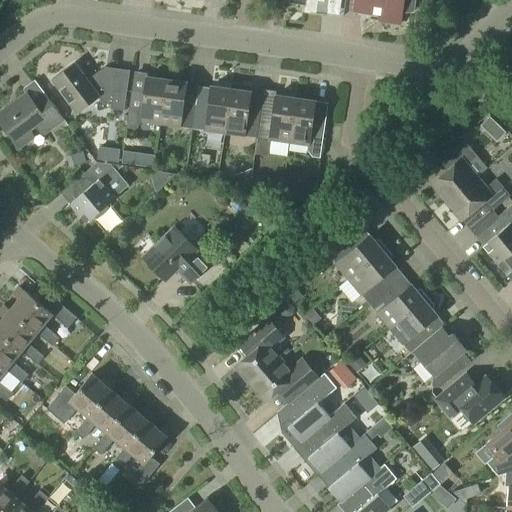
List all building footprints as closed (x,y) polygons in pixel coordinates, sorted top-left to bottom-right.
[(287,0),(287,3),(304,6),(304,11),(325,15),(326,0),(287,0)] [(414,12),(415,0),(355,0),(354,13),(370,15),(372,6),(382,8),(380,23),(399,26),(401,14),(414,12)] [(90,78),(83,77),(73,63),(50,80),(75,114),(98,97),(103,104),(110,105),(110,109),(123,111),(129,71),(104,67),(90,78)] [(158,125),(165,80),(145,77),(143,92),(131,91),(125,129),(135,131),(142,122),(158,125)] [(194,105),(181,103),(184,83),(165,80),(158,125),(191,129),(194,105)] [(223,134),(229,89),(209,87),(206,107),(194,105),(191,129),(223,134)] [(255,139),(257,129),(257,125),(245,123),(249,92),(229,89),(223,134),(243,137),(255,139)] [(62,119),(43,93),(31,102),(25,94),(0,112),(0,124),(12,141),(19,151),(34,140),(31,127),(36,123),(43,133),(62,119)] [(257,139),(255,154),(267,156),(267,153),(269,141),(287,143),(294,99),(274,96),(269,130),(257,129),(255,139),(257,139)] [(294,99),(287,143),(307,146),(306,151),(311,158),(320,159),(325,123),(311,121),(314,101),(294,99)] [(496,141),(505,131),(489,116),(480,125),(496,141)] [(475,177),(467,166),(477,157),(463,141),(437,163),(445,172),(430,184),(445,202),(475,177)] [(82,151),(65,156),(69,168),(86,163),(82,151)] [(84,223),(93,215),(96,219),(108,209),(105,205),(114,198),(128,186),(117,173),(116,171),(111,165),(96,163),(89,170),(88,169),(77,178),(86,189),(68,205),(84,223)] [(475,177),(445,202),(460,220),(475,208),(484,218),(510,196),(496,179),(485,188),(475,177)] [(499,232),(482,246),(496,264),(511,250),(511,204),(491,222),(499,232)] [(201,272),(208,265),(194,251),(196,250),(173,227),(141,258),(164,281),(175,270),(189,284),(201,272)] [(346,279),(385,248),(379,240),(373,241),(368,236),(354,248),(345,238),(327,256),(334,264),(334,265),(346,279)] [(368,304),(386,289),(388,288),(379,278),(394,266),(390,261),(392,256),(385,248),(346,279),(359,295),(360,295),(368,304)] [(511,250),(496,264),(511,281),(511,280),(511,250)] [(388,330),(427,297),(420,290),(414,290),(410,285),(394,298),(386,289),(368,304),(376,313),(375,314),(388,330)] [(44,308),(24,291),(18,287),(11,295),(17,300),(9,309),(3,305),(2,305),(35,333),(52,347),(58,338),(42,324),(50,314),(67,329),(76,318),(53,299),(44,308)] [(297,288),(288,295),(295,304),(303,297),(297,288)] [(427,338),(419,329),(435,316),(431,311),(434,305),(427,297),(388,330),(401,345),(402,347),(403,346),(409,353),(427,338)] [(26,343),(35,333),(2,305),(0,308),(0,316),(2,318),(0,319),(0,334),(19,351),(36,365),(43,357),(26,343)] [(312,309),(304,316),(313,326),(321,319),(312,309)] [(279,359),(275,355),(270,348),(282,338),(267,319),(237,345),(247,356),(233,367),(248,385),(279,359)] [(427,338),(409,353),(410,354),(412,353),(431,376),(431,386),(439,387),(469,362),(461,352),(464,350),(451,334),(448,337),(440,327),(427,338)] [(11,362),(19,351),(0,334),(0,366),(4,370),(21,384),(26,377),(28,376),(11,362)] [(355,373),(366,365),(359,355),(348,364),(355,373)] [(284,406),(287,404),(316,379),(300,360),(288,370),(279,359),(248,385),(264,403),(274,394),(284,406)] [(0,383),(0,374),(4,370),(0,366),(0,397),(6,402),(12,394),(0,383)] [(76,410),(85,419),(110,389),(111,390),(116,384),(108,377),(103,383),(91,373),(74,394),(65,386),(46,410),(63,425),(76,410)] [(299,417),(281,432),(294,447),(296,445),(311,432),(328,417),(317,404),(335,388),(323,374),(316,379),(287,404),(299,417)] [(474,388),(465,377),(437,400),(453,419),(461,412),(470,423),(501,397),(486,378),(474,388)] [(353,396),(359,404),(369,395),(363,388),(353,396)] [(121,398),(111,390),(110,389),(85,419),(86,419),(74,433),(82,440),(94,426),(103,434),(128,404),(129,405),(134,399),(126,393),(121,398)] [(112,441),(121,449),(146,420),(148,421),(153,415),(145,408),(139,414),(129,405),(128,404),(103,434),(104,435),(92,449),(100,456),(112,441)] [(348,447),(337,434),(355,419),(343,404),(328,417),(311,432),(322,445),(307,458),(319,472),(331,462),(348,447)] [(158,430),(148,421),(146,420),(121,449),(122,450),(111,464),(119,471),(130,457),(140,465),(128,479),(139,488),(159,464),(148,456),(165,436),(166,437),(171,431),(163,423),(158,430)] [(511,472),(511,421),(485,444),(494,456),(486,463),(497,477),(505,474),(505,475),(511,472)] [(328,487),(327,488),(339,503),(351,493),(351,492),(368,477),(377,469),(366,456),(375,449),(368,440),(363,434),(348,447),(331,462),(342,475),(328,487)] [(435,450),(423,460),(432,470),(444,460),(435,450)] [(384,511),(389,508),(377,494),(395,479),(383,464),(377,469),(368,477),(351,492),(351,493),(362,505),(354,511),(384,511)] [(411,508),(440,484),(430,473),(402,497),(411,508)] [(0,511),(2,511),(13,500),(14,500),(29,482),(21,476),(5,493),(0,488),(0,511)] [(34,511),(47,498),(39,491),(24,509),(14,500),(13,500),(2,511),(34,511)] [(215,511),(205,499),(194,507),(187,498),(169,511),(215,511)]
